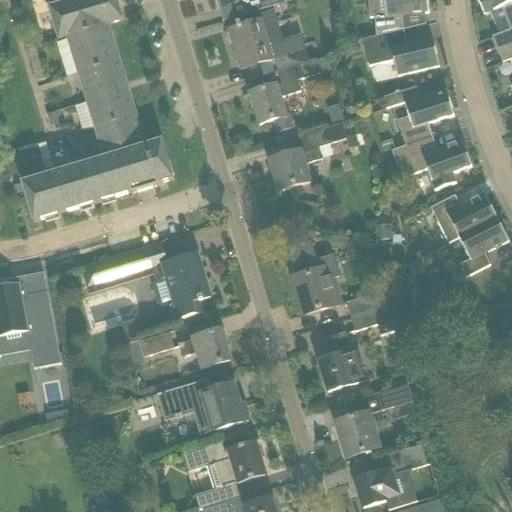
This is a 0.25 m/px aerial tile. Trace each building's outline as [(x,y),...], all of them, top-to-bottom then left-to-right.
[(59,41),(68,39),(89,32),(80,0),(74,0),(49,8),(59,41)] [(80,0),(89,32),(110,26),(123,22),(116,0),(80,0)] [(276,0),(220,0),(223,9),(242,3),(246,16),(278,6),(276,0)] [(377,38),(403,32),(402,17),(429,15),(427,0),(384,0),(386,17),(375,18),(377,38)] [(497,52),(511,45),(511,0),(477,0),(484,16),(503,9),(511,31),(492,39),(497,52)] [(285,58),(271,14),(256,19),(258,24),(231,33),(242,71),(275,61),(279,74),(311,64),(307,51),(285,58)] [(137,117),(128,87),(119,57),(110,26),(89,32),(68,39),(59,41),(61,46),(69,44),(77,69),(86,99),(96,130),(105,160),(129,153),(146,148),(137,117)] [(403,32),(377,38),(363,41),(369,68),(394,63),(397,78),(439,68),(433,42),(407,48),(403,32)] [(45,80),(33,41),(25,44),(37,82),(45,80)] [(511,45),(497,52),(502,65),(510,62),(511,66),(511,86),(511,87),(511,89),(511,45)] [(282,100),(301,94),(298,83),(319,76),(315,62),(311,64),(279,74),(283,86),(250,97),(260,127),(274,123),(277,134),(295,129),(291,116),(288,117),(282,100)] [(405,105),(420,100),(417,89),(394,96),(397,107),(405,105)] [(406,148),(432,139),(428,126),(454,118),(446,92),(420,100),(405,105),(409,120),(399,123),(402,133),(406,148)] [(59,123),(56,114),(48,116),(51,126),(59,123)] [(305,152),(289,157),(270,163),(279,194),(310,184),(305,167),(323,161),(319,149),(347,141),(343,125),(300,138),(305,152)] [(437,153),(432,139),(406,148),(392,153),(402,181),(427,172),(435,193),(456,185),(453,176),(472,169),(463,143),(437,153)] [(174,181),(162,143),(146,148),(129,153),(140,194),(158,188),(158,186),(174,181)] [(140,194),(129,153),(104,160),(94,163),(105,202),(132,194),(132,196),(140,194)] [(105,202),(94,163),(71,170),(60,173),(71,212),(105,202)] [(71,212),(60,173),(25,184),(36,223),(71,212)] [(459,240),(497,220),(485,197),(461,209),(455,198),(431,210),(449,245),(459,240)] [(459,240),(470,262),(460,267),(466,279),(491,267),(485,256),(509,243),(497,220),(459,240)] [(311,245),(289,251),(298,279),(294,280),(305,317),(340,306),(332,281),(339,278),(333,258),(316,263),(311,245)] [(99,265),(105,285),(147,272),(141,252),(99,265)] [(157,305),(163,309),(168,324),(203,314),(200,302),(210,299),(197,257),(152,271),(156,283),(152,289),(157,305)] [(14,287),(0,289),(0,339),(28,334),(35,371),(62,366),(48,292),(16,298),(14,287)] [(401,304),(399,296),(387,299),(386,296),(371,301),(370,298),(347,304),(351,318),(397,306),(401,304)] [(404,331),(397,306),(351,318),(355,333),(378,327),(381,337),(404,331)] [(202,371),(211,369),(230,363),(221,332),(193,341),(193,342),(178,347),(182,360),(197,355),(202,371)] [(140,343),(131,346),(135,369),(147,366),(145,359),(175,350),(170,334),(140,343)] [(328,394),(347,388),(354,386),(368,381),(358,351),(352,353),(346,335),(326,341),(332,360),(318,364),(328,394)] [(200,438),(229,429),(248,423),(248,422),(243,424),(233,386),(210,393),(207,382),(157,397),(165,424),(193,415),(200,438)] [(408,386),(377,395),(382,412),(413,402),(408,386)] [(68,412),(59,414),(61,424),(70,422),(68,412)] [(348,460),(367,454),(379,451),(368,416),(337,426),(348,460)] [(215,492),(216,492),(238,485),(265,477),(255,445),(229,453),(225,454),(222,443),(183,456),(189,474),(208,468),(215,492)] [(401,454),(407,473),(428,467),(422,447),(401,454)] [(388,511),(390,511),(402,508),(395,484),(400,483),(395,469),(355,482),(364,510),(386,503),(388,511)] [(220,506),(216,492),(215,492),(196,498),(200,511),(201,511),(207,510),(220,506)] [(275,511),(272,500),(260,504),(258,495),(220,506),(207,510),(208,511),(275,511)] [(443,511),(440,501),(406,511),(443,511)]
